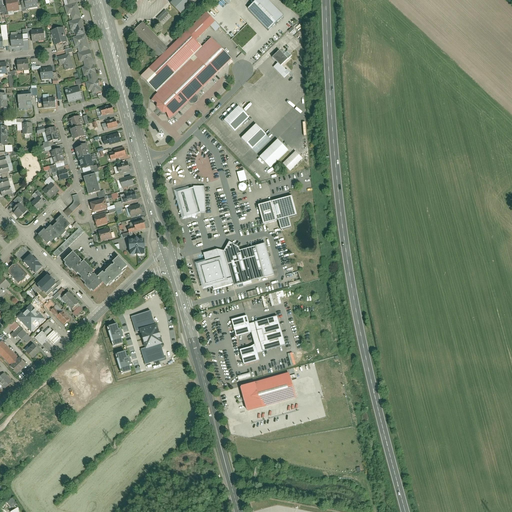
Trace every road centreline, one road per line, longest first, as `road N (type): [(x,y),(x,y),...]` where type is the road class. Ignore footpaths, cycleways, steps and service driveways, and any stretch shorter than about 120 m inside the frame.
road 1 (primary): [(405,511),(352,293),(326,0)]
road 2 (tertiary): [(169,258),(239,511)]
road 3 (residential): [(77,182),(59,116),(106,91),(80,0)]
road 4 (tertiary): [(100,0),(143,161)]
road 5 (residential): [(241,71),(240,82),(168,152),(143,161)]
road 6 (residential): [(100,313),(0,408)]
